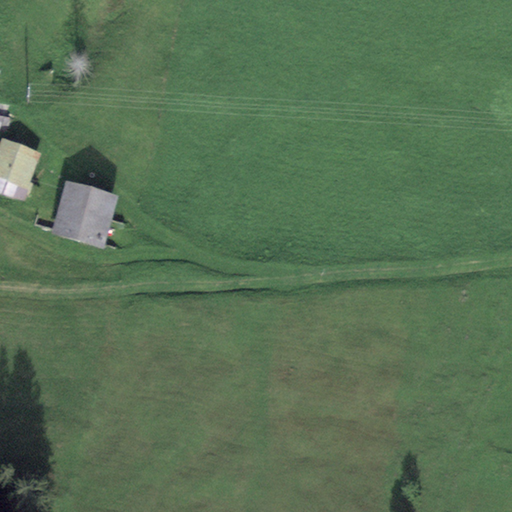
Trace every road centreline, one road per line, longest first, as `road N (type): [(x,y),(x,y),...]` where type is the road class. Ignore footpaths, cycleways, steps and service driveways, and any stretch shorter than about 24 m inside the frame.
road 1 (track): [(0,292),(299,280),(511,259)]
road 2 (track): [(0,216),(80,254),(174,253),(299,280)]
road 3 (track): [(191,257),(128,207),(117,188),(65,165),(0,104)]
